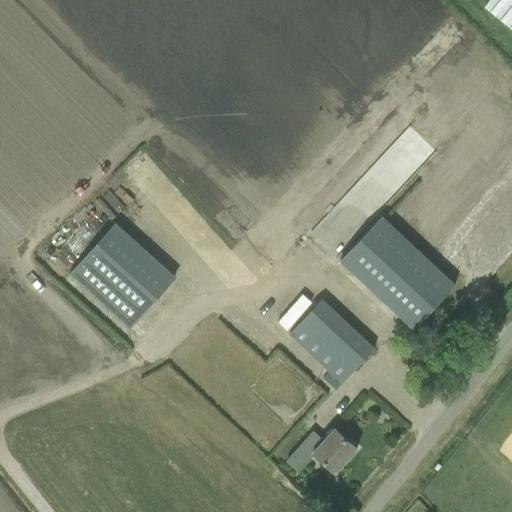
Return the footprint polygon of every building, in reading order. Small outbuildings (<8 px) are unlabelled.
[(511,0),(488,0),(483,7),(511,30),(511,0)] [(408,138),(351,209),(361,217),(380,193),(396,206),(433,159),(408,138)] [(233,157),(224,165),(240,181),(249,172),(233,157)] [(454,285),(440,272),(382,218),(341,262),(398,316),(413,329),(454,285)] [(175,278),(114,223),(67,275),(129,330),(175,278)] [(322,303),(289,339),(327,373),(321,380),(335,392),(373,349),(358,336),(322,303)] [(336,473),(335,472),(355,450),(355,451),(356,449),(333,429),(322,441),(312,432),(302,444),(335,473),(336,473)]
